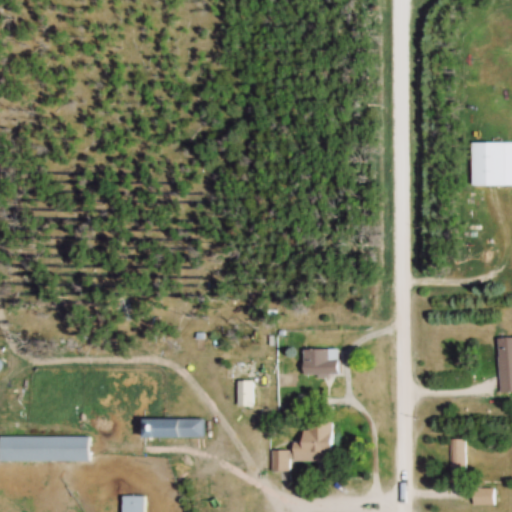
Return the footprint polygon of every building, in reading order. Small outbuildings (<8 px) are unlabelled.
[(511,142),(474,143),(474,187),(511,186),(511,142)] [(511,337),(502,337),(502,384),(511,383),(511,337)] [(306,376),(343,376),(343,350),(306,350),(306,376)] [(239,406),(249,406),(249,381),(239,381),(239,406)] [(204,420),(142,420),(142,439),(204,439),(204,420)] [(271,473),(290,473),(290,463),(338,463),(338,422),(310,422),(311,431),(304,431),(304,441),(295,442),(295,450),(271,451),(271,473)] [(92,437),(3,437),(3,462),(92,462),(92,437)] [(465,440),(449,440),(449,478),(465,478),(465,440)] [(474,489),(473,506),(497,506),(497,490),(474,489)] [(122,511),(144,511),(144,498),(122,498),(122,511)]
